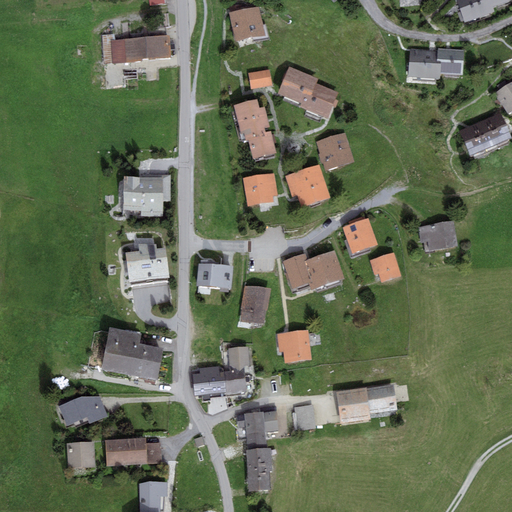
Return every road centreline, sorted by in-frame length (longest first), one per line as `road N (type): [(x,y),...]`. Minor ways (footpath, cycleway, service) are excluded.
road 1 (residential): [(182,0),(184,373),(229,511)]
road 2 (track): [(376,202),(393,210),(409,263),(424,281),(467,298),(511,301)]
road 3 (track): [(376,202),(402,188),(453,195),(511,180)]
